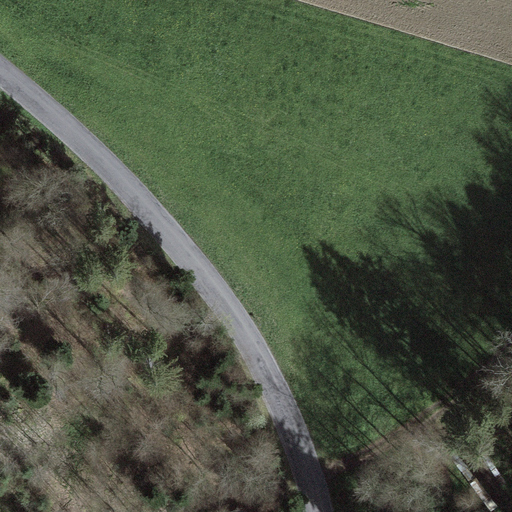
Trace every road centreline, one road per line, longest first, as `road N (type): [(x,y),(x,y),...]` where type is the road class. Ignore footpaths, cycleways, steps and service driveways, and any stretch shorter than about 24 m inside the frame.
road 1 (tertiary): [(320,511),(277,390),(207,279),(136,194),(0,70)]
road 2 (track): [(310,476),(421,424),(511,333)]
road 3 (track): [(511,509),(470,454),(421,424)]
